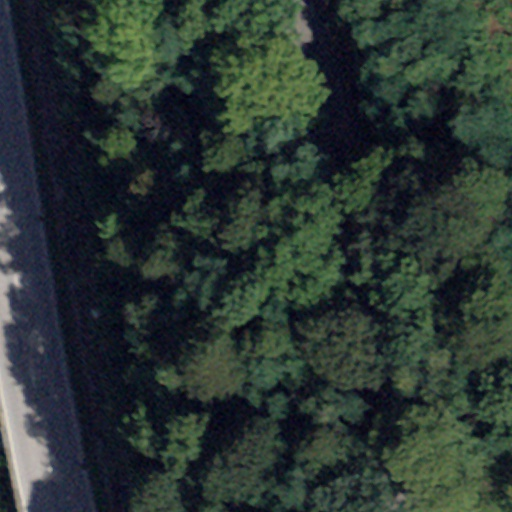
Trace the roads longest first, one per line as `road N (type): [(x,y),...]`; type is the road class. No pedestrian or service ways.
road 1 (unclassified): [(313,0),(335,72),(391,374),(404,511)]
road 2 (secondary): [(55,511),(0,177)]
